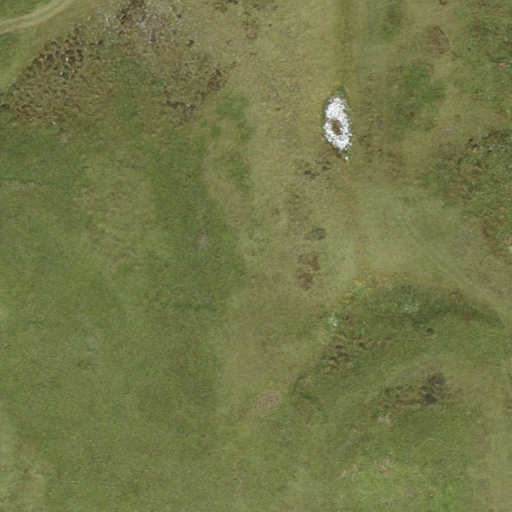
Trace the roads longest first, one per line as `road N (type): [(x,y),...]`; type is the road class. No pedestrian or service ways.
road 1 (track): [(505,511),(459,328),(390,189),(354,29),(355,0)]
road 2 (track): [(213,0),(271,42),(355,7)]
